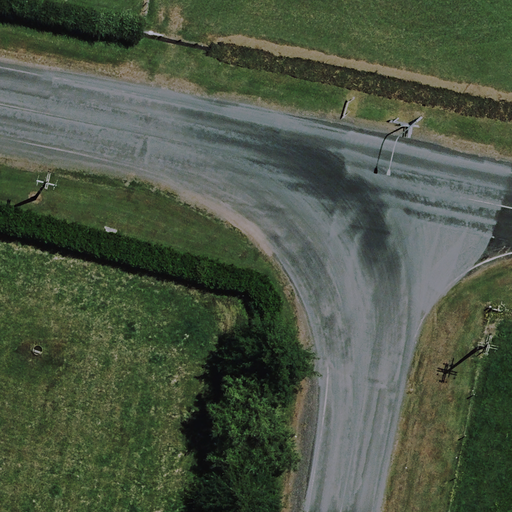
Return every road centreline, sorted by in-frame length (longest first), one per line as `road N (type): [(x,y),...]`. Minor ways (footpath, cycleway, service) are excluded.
road 1 (tertiary): [(0,106),(403,185)]
road 2 (tertiary): [(403,185),(337,511)]
